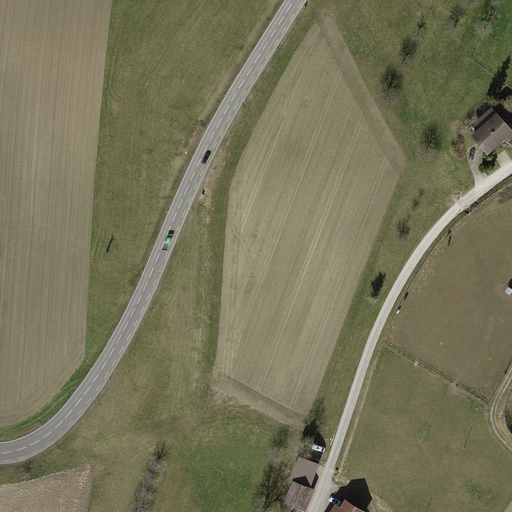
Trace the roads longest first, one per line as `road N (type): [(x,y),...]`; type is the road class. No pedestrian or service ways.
road 1 (secondary): [(294,0),(206,148),(99,373),(53,429),(0,453)]
road 2 (residential): [(306,511),(386,303),(430,233),(511,169)]
